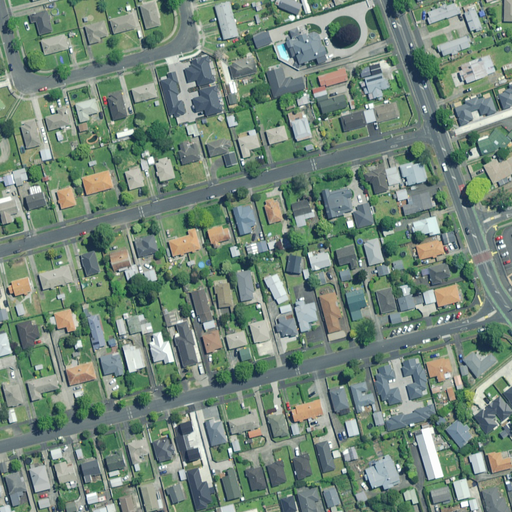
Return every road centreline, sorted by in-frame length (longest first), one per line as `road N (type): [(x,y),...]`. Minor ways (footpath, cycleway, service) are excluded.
road 1 (residential): [(0,446),(462,326),(506,304)]
road 2 (residential): [(0,251),(437,131)]
road 3 (residential): [(0,4),(20,78),(33,86),(176,48),(188,33),(183,0)]
road 4 (secondary): [(437,131),(390,0)]
